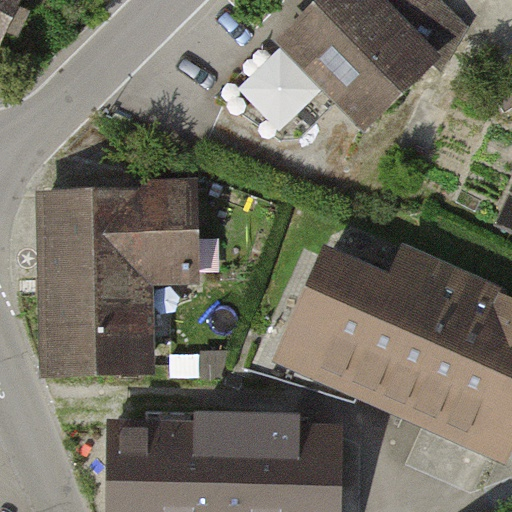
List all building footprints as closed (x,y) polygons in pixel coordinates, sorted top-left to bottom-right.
[(343,0),(288,50),(370,141),(479,43),(443,3),(445,0),(343,0)] [(511,195),(502,218),(511,222),(511,195)] [(203,199),(44,201),(46,387),(167,386),(166,295),(204,295),(203,199)] [(334,242),(287,349),(506,445),(511,430),(511,290),(408,245),(397,269),(334,242)] [(338,511),(340,423),(115,419),(113,511),(338,511)]
